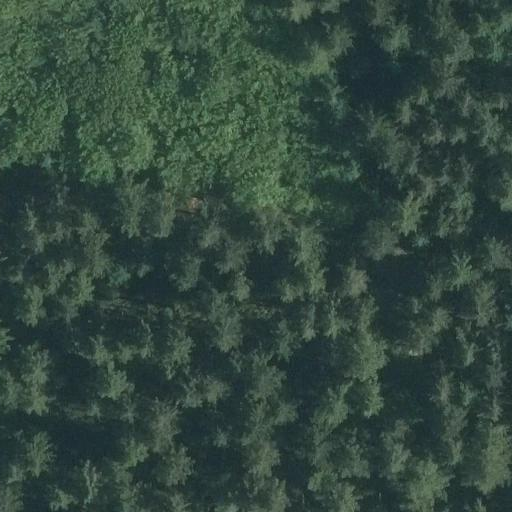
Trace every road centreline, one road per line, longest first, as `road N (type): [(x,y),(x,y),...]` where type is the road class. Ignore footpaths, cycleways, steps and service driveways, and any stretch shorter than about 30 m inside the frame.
road 1 (track): [(363,199),(478,511)]
road 2 (track): [(292,0),(363,199)]
road 3 (track): [(363,199),(389,234),(444,270),(511,286)]
